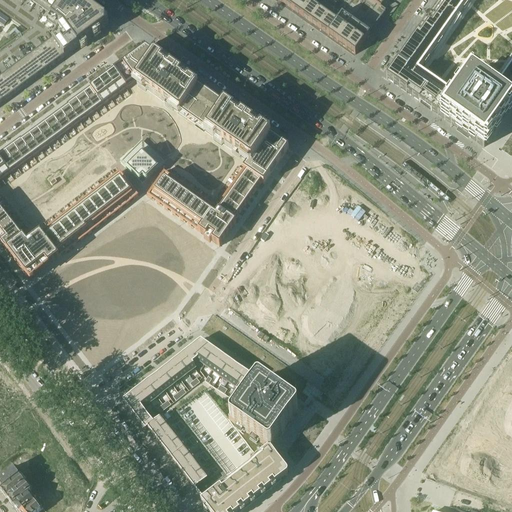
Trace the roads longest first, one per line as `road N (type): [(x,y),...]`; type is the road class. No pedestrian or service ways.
road 1 (secondary): [(451,172),(206,0)]
road 2 (residential): [(450,302),(424,306),(325,449),(270,511)]
road 3 (secondary): [(450,302),(308,499)]
road 4 (secondary): [(371,481),(511,285)]
road 5 (secondary): [(177,23),(362,157)]
road 6 (residential): [(152,31),(311,144)]
road 7 (residential): [(202,299),(311,144)]
road 8 (residential): [(202,299),(170,278),(129,286),(53,351)]
road 9 (residential): [(0,128),(141,23)]
road 10 (secondary): [(362,157),(482,255)]
road 11 (residential): [(93,400),(185,324),(202,299)]
road 12 (residential): [(325,384),(202,299)]
road 13 (residential): [(361,83),(244,0)]
road 14 (residential): [(451,172),(447,145),(361,83)]
